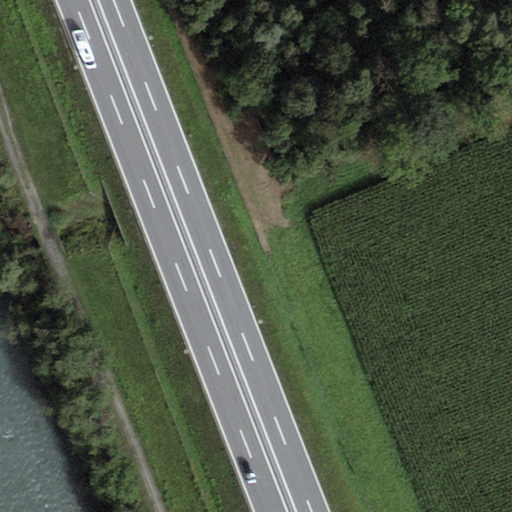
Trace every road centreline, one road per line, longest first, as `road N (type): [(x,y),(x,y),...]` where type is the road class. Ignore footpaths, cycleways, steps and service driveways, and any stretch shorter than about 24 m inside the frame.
road 1 (trunk): [(75,0),(273,511)]
road 2 (trunk): [(311,511),(116,0)]
